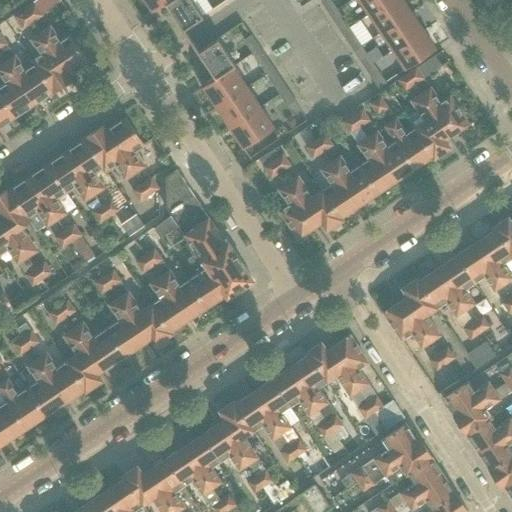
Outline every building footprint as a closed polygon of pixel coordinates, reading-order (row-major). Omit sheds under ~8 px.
[(168,0),(143,0),(152,12),(165,3),(164,3),(168,0)] [(168,0),(164,3),(165,3),(183,30),(203,17),(191,0),(168,0)] [(331,17),(338,12),(329,0),(324,0),(321,2),(331,17)] [(357,0),(368,15),(390,0),(357,0)] [(403,0),(390,0),(368,15),(380,33),(411,12),(403,0)] [(35,5),(26,11),(33,22),(42,16),(35,5)] [(33,22),(26,11),(16,18),(24,28),(33,22)] [(411,12),(380,33),(392,51),(423,30),(411,12)] [(343,35),(350,30),(340,16),(333,20),(343,35)] [(50,27),(41,34),(72,81),(73,80),(69,75),(88,62),(70,35),(60,42),(50,27)] [(423,30),(392,51),(404,70),(436,49),(423,30)] [(0,35),(0,34),(0,54),(5,62),(15,55),(8,45),(7,45),(0,35)] [(40,54),(31,60),(53,92),(53,93),(72,81),(41,34),(31,40),(40,54)] [(355,53),(362,48),(352,34),(345,38),(355,53)] [(254,55),(261,51),(251,36),(244,41),(254,55)] [(215,79),(234,67),(233,66),(235,65),(217,38),(197,52),(215,79)] [(367,71),(374,66),(364,52),(357,56),(367,71)] [(15,55),(5,62),(34,105),(53,92),(31,60),(30,61),(32,64),(25,69),(15,55)] [(268,76),(274,72),(265,57),(258,61),(268,76)] [(0,75),(5,83),(0,86),(0,95),(15,117),(34,105),(5,62),(0,65),(0,75)] [(247,87),(234,67),(215,79),(202,87),(216,108),(247,87)] [(416,68),(407,74),(414,85),(423,78),(416,68)] [(378,87),(385,83),(376,70),(370,74),(378,87)] [(407,74),(397,80),(405,91),(414,85),(407,74)] [(282,96),(288,92),(278,77),(272,81),(282,96)] [(216,108),(229,128),(260,107),(247,87),(216,108)] [(430,89),(421,95),(449,137),(468,124),(449,97),(440,103),(430,89)] [(0,127),(15,117),(0,95),(0,127)] [(408,117),(415,127),(436,158),(450,148),(444,140),(449,137),(421,95),(411,101),(417,110),(408,117)] [(293,114),(300,110),(291,97),(285,101),(293,114)] [(370,104),(378,115),(388,109),(380,97),(370,104)] [(229,128),(243,149),(274,128),(260,107),(229,128)] [(363,109),(352,116),(360,127),(370,121),(363,109)] [(352,116),(343,122),(350,134),(357,145),(358,145),(368,138),(360,127),(352,116)] [(103,125),(103,126),(134,173),(144,167),(134,152),(144,145),(125,118),(106,131),(103,125)] [(396,119),(386,125),(396,140),(414,168),(432,156),(434,159),(436,158),(415,127),(406,133),(396,119)] [(83,139),(84,140),(102,168),(105,172),(115,165),(124,179),(134,173),(103,126),(83,139)] [(378,131),(368,138),(396,180),(414,168),(396,140),(395,141),(393,141),(387,146),(378,131)] [(324,134),(314,141),(322,152),(332,145),(324,134)] [(368,159),(359,165),(378,193),(396,180),(368,138),(358,145),(368,159)] [(84,140),(66,152),(95,195),(105,188),(95,173),(102,168),(84,140)] [(322,152),(314,141),(305,147),(312,158),(322,152)] [(66,152),(47,164),(66,193),(75,187),(85,201),(95,195),(66,152)] [(269,153),(259,160),(263,166),(271,178),(281,171),(274,161),(273,160),(269,153)] [(283,155),(274,161),(281,171),(290,166),(283,155)] [(341,156),(331,163),(359,205),(378,193),(359,165),(351,171),(341,156)] [(323,189),(320,191),(341,221),(342,220),(341,218),(359,205),(331,163),(321,170),(331,185),(324,190),(323,189)] [(47,164),(29,177),(57,220),(67,213),(57,198),(66,193),(47,164)] [(165,209),(169,214),(194,197),(176,169),(164,177),(165,209)] [(298,176),(288,183),(317,225),(321,223),(326,231),(341,221),(320,191),(312,196),(298,176)] [(29,177),(10,190),(28,218),(30,221),(36,230),(46,224),(47,226),(57,220),(29,177)] [(151,178),(142,184),(149,195),(158,189),(151,178)] [(317,225),(288,183),(279,190),(289,204),(279,211),(297,238),(317,225)] [(149,195),(142,184),(132,191),(139,201),(149,195)] [(9,189),(0,194),(0,218),(27,257),(37,251),(21,227),(30,221),(28,218),(10,190),(9,189)] [(177,226),(180,231),(195,253),(196,253),(197,252),(198,255),(227,298),(253,281),(228,242),(225,244),(194,197),(169,214),(170,217),(177,226)] [(109,201),(102,206),(109,216),(118,209),(111,199),(109,201)] [(102,206),(91,213),(98,223),(109,216),(102,206)] [(118,209),(109,216),(124,239),(133,233),(118,209)] [(170,217),(154,229),(161,238),(177,226),(170,217)] [(511,221),(509,217),(494,227),(496,230),(511,253),(511,221)] [(0,218),(0,254),(8,249),(24,273),(33,267),(27,257),(0,218)] [(73,225),(64,231),(71,241),(85,262),(95,255),(73,225)] [(495,230),(477,242),(505,284),(511,279),(511,275),(504,264),(511,258),(511,253),(494,227),(493,227),(495,230)] [(64,231),(54,238),(61,248),(71,241),(64,231)] [(477,242),(457,255),(476,283),(484,277),(494,292),(505,284),(477,242)] [(153,249),(143,256),(151,267),(158,278),(169,270),(162,260),(161,260),(153,249)] [(187,259),(186,259),(196,275),(187,281),(205,308),(224,296),(226,299),(227,298),(198,255),(196,253),(195,253),(187,259)] [(457,255),(438,268),(466,310),(475,304),(466,290),(476,283),(457,255)] [(143,256),(135,262),(142,273),(151,267),(143,256)] [(43,262),(34,268),(35,270),(42,280),(48,276),(49,275),(51,274),(50,273),(43,262)] [(438,268),(418,281),(437,309),(446,303),(455,317),(466,310),(438,268)] [(35,270),(26,276),(32,286),(42,280),(35,270)] [(112,270),(102,276),(109,288),(117,299),(128,292),(120,280),(119,281),(112,270)] [(169,270),(158,278),(186,321),(205,308),(187,281),(179,286),(169,270)] [(102,276),(93,282),(101,293),(109,288),(102,276)] [(159,300),(149,306),(169,336),(172,334),(170,332),(186,321),(158,278),(149,284),(159,300)] [(407,297),(403,300),(431,342),(441,336),(427,315),(437,309),(418,281),(417,279),(401,289),(407,297)] [(128,292),(117,299),(145,342),(151,338),(155,345),(169,336),(149,306),(141,312),(128,292)] [(511,296),(503,302),(510,313),(511,311),(511,296)] [(117,320),(102,329),(106,335),(114,347),(118,344),(126,355),(145,342),(117,299),(108,305),(117,320)] [(68,300),(58,306),(66,317),(76,311),(68,300)] [(431,342),(403,300),(383,313),(402,341),(412,334),(422,349),(431,342)] [(66,317),(58,306),(48,313),(56,324),(66,317)] [(466,310),(456,317),(471,339),(481,332),(473,321),(466,310)] [(482,315),(473,321),(481,332),(490,326),(482,315)] [(82,322),(73,328),(73,329),(102,371),(121,358),(126,355),(118,344),(114,347),(106,335),(102,329),(92,337),(82,322)] [(76,356),(67,362),(86,391),(102,381),(97,374),(102,371),(73,328),(62,335),(76,356)] [(31,331),(21,337),(29,348),(39,342),(31,331)] [(350,336),(331,348),(374,413),(380,409),(384,406),(359,370),(368,363),(350,336)] [(29,348),(21,337),(11,344),(19,355),(29,348)] [(476,368),(495,356),(485,340),(466,352),(476,368)] [(321,343),(307,352),(327,383),(336,377),(349,397),(357,408),(365,419),(373,414),(374,413),(331,348),(327,351),(321,343)] [(447,348),(438,353),(439,354),(446,364),(454,358),(447,348)] [(308,355),(290,367),(318,409),(328,403),(319,389),(327,383),(307,352),(306,353),(308,355)] [(46,353),(36,359),(65,402),(84,390),(85,392),(86,391),(67,362),(57,368),(46,353)] [(438,353),(428,360),(436,371),(436,370),(446,364),(439,354),(438,353)] [(37,382),(27,388),(45,415),(65,402),(36,359),(26,366),(37,382)] [(498,373),(505,383),(511,378),(511,367),(510,365),(498,373)] [(290,367),(272,380),(290,407),(299,402),(308,416),(318,409),(290,367)] [(7,379),(0,384),(0,390),(7,401),(25,429),(45,415),(27,388),(17,394),(7,379)] [(272,380),(253,392),(282,434),(291,428),(282,413),(290,407),(272,380)] [(453,417),(453,418),(494,390),(488,381),(474,390),(468,381),(444,397),(456,415),(453,417)] [(511,392),(505,383),(494,390),(500,399),(511,392)] [(453,418),(465,435),(492,417),(486,409),(500,399),(494,390),(453,418)] [(234,402),(233,402),(254,432),(262,427),(272,441),(282,434),(253,392),(235,404),(234,402)] [(0,432),(6,441),(25,429),(7,401),(6,402),(4,404),(0,406),(0,432)] [(374,413),(373,414),(384,430),(403,417),(392,401),(384,406),(380,409),(374,413)] [(224,420),(220,423),(249,465),(259,459),(245,438),(254,432),(233,402),(219,412),(224,420)] [(319,409),(318,409),(326,421),(339,440),(348,433),(328,403),(319,409)] [(490,419),(466,435),(467,435),(470,440),(478,452),(511,429),(511,421),(509,418),(497,426),(495,427),(490,419)] [(326,421),(317,427),(323,436),(324,438),(334,452),(343,446),(339,440),(326,421)] [(220,423),(202,435),(220,462),(229,457),(239,472),(249,465),(220,423)] [(372,458),(363,465),(369,474),(378,468),(417,442),(416,441),(414,438),(405,424),(388,435),(381,440),(387,449),(375,457),(372,458)] [(511,429),(478,452),(488,468),(490,470),(511,455),(511,452),(508,446),(509,446),(510,444),(511,443),(511,429)] [(202,435),(184,447),(212,490),(222,483),(212,468),(220,462),(202,435)] [(299,439),(289,446),(296,456),(297,456),(303,452),(306,450),(299,439)] [(378,468),(369,474),(374,484),(385,477),(385,478),(390,486),(407,475),(432,458),(420,440),(417,442),(378,468)] [(296,456),(289,446),(280,452),(287,463),(296,456)] [(184,447),(165,460),(184,487),(192,482),(200,494),(202,496),(209,507),(210,507),(219,501),(212,490),(212,489),(184,447)] [(303,452),(297,456),(302,463),(308,459),(303,452)] [(489,471),(501,489),(511,481),(511,455),(490,470),(489,471)] [(398,493),(405,502),(443,476),(431,459),(432,458),(407,475),(413,483),(398,493)] [(165,460),(147,472),(173,511),(178,511),(185,507),(175,493),(184,487),(165,460)] [(363,465),(341,479),(346,488),(347,489),(357,483),(369,474),(363,465)] [(122,476),(124,479),(143,506),(151,501),(158,511),(173,511),(147,472),(143,475),(137,466),(122,476)] [(266,469),(256,476),(263,487),(273,480),(266,469)] [(369,474),(357,483),(362,491),(374,484),(369,474)] [(263,487),(256,476),(247,482),(254,493),(263,487)] [(427,511),(428,511),(456,493),(455,493),(454,493),(443,476),(405,502),(411,511),(425,502),(430,509),(427,511)] [(124,479),(106,491),(120,511),(134,511),(143,506),(124,479)] [(511,481),(501,489),(504,487),(511,499),(511,481)] [(314,485),(301,494),(313,511),(325,511),(330,509),(329,508),(314,485)] [(120,511),(106,491),(88,503),(93,511),(120,511)] [(466,511),(468,511),(456,493),(431,510),(428,511),(466,511)] [(229,494),(219,501),(226,511),(236,505),(229,494)] [(389,511),(395,508),(388,499),(369,511),(389,511)] [(225,511),(226,511),(219,501),(210,507),(213,511),(225,511)] [(93,511),(88,503),(74,511),(93,511)]
